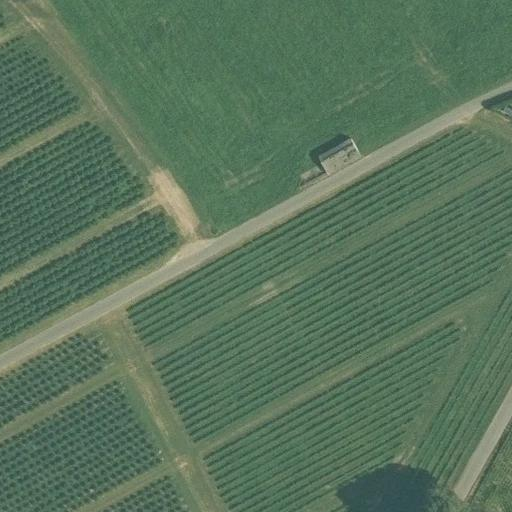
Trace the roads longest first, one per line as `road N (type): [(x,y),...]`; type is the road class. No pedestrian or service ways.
road 1 (unclassified): [(0,358),(511,88)]
road 2 (track): [(452,511),(511,405)]
